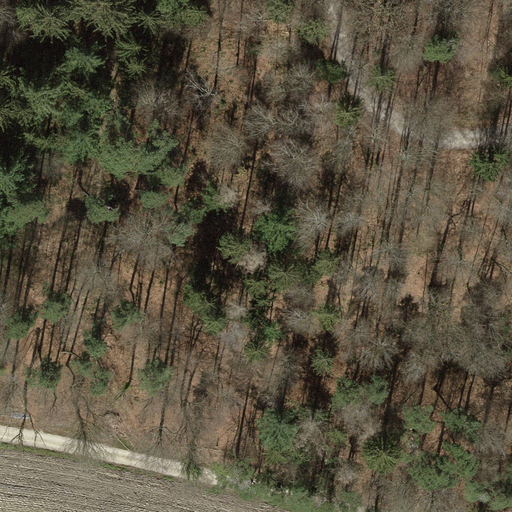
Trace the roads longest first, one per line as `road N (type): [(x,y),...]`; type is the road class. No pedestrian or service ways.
road 1 (track): [(0,433),(357,511)]
road 2 (track): [(511,129),(457,138),(386,115),(353,79),(331,0)]
